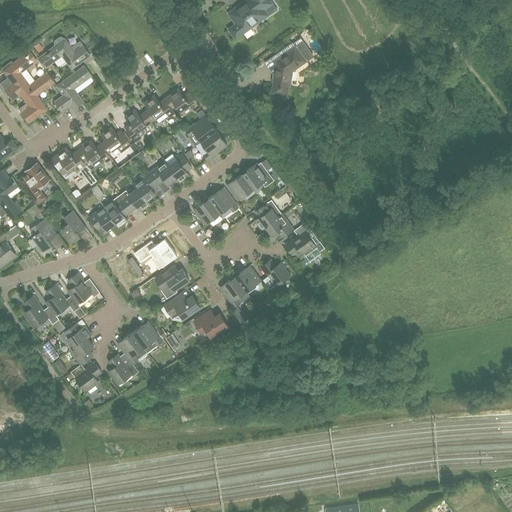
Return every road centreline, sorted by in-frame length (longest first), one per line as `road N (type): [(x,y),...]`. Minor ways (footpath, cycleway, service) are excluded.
road 1 (residential): [(186,64),(164,59),(33,154),(0,109)]
road 2 (residential): [(167,206),(242,149),(186,64)]
road 3 (residential): [(72,403),(0,298)]
road 4 (residential): [(250,237),(210,266),(167,206)]
